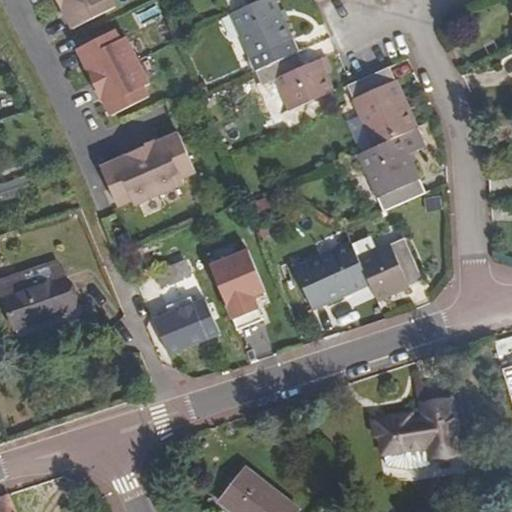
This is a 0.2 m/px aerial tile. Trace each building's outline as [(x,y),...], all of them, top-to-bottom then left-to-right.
[(56,0),(64,15),(72,29),(114,7),(110,0),(56,0)] [(298,53),(276,0),(262,0),(248,6),(231,14),(249,58),(251,57),(257,71),(298,53)] [(148,96),(143,86),(149,84),(125,37),(119,40),(114,30),(76,49),(83,62),(93,82),(91,83),(99,98),(101,97),(106,108),(110,116),(148,96)] [(298,53),(257,71),(263,86),(278,79),(291,111),(302,106),(334,92),(319,60),(304,67),(298,53)] [(387,69),(350,85),(344,87),(372,150),(398,138),(415,131),(387,69)] [(180,180),(194,174),(178,134),(167,138),(154,144),(153,142),(137,148),(138,150),(119,158),(99,166),(116,206),(130,200),(132,205),(182,185),(180,180)] [(417,181),(398,138),(372,150),(355,158),(380,214),(422,196),(415,182),(417,181)] [(29,176),(0,183),(0,190),(3,200),(34,192),(29,176)] [(404,239),(358,259),(369,285),(376,301),(422,281),(404,239)] [(369,285),(358,259),(351,243),(294,267),(312,309),(369,285)] [(236,330),(262,320),(252,296),(263,291),(246,250),(209,265),(236,330)] [(54,261),(15,276),(20,291),(3,297),(15,329),(72,309),(54,261)] [(183,261),(156,273),(162,288),(190,276),(183,261)] [(0,281),(0,288),(3,297),(20,291),(15,276),(0,281)] [(221,333),(205,299),(154,321),(169,356),(221,333)] [(449,404),(424,407),(425,415),(375,423),(379,454),(429,446),(431,458),(456,455),(449,404)] [(242,470),(216,502),(229,511),(296,511),(297,511),(242,470)] [(0,511),(19,511),(12,494),(0,498),(0,511)]
